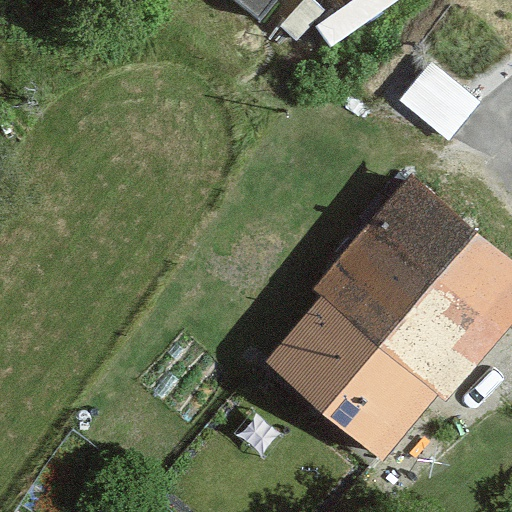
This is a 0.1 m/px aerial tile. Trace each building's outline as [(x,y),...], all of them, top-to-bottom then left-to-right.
[(240,0),(259,14),(270,0),(240,0)] [(332,0),(315,10),(328,31),(381,0),(332,0)] [(430,53),(400,90),(449,129),(479,92),(430,53)] [(511,324),(511,235),(422,161),(322,281),(334,292),(448,383),(456,392),(511,324)] [(448,383),(334,292),(283,354),(397,446),(448,383)]
